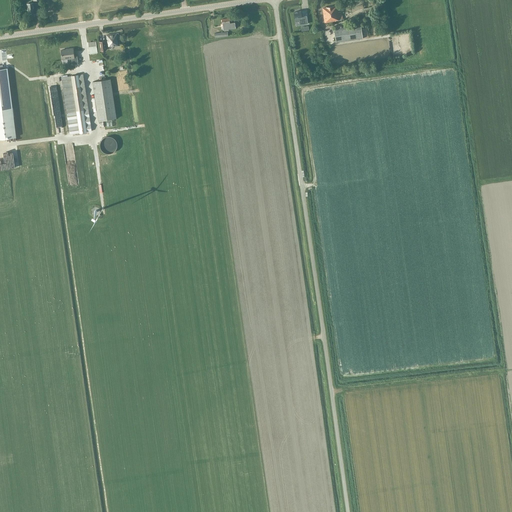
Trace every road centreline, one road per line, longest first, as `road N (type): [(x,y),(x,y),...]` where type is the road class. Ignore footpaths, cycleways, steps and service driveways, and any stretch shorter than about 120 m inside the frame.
road 1 (unclassified): [(347,511),(274,0)]
road 2 (tertiary): [(0,37),(256,0)]
